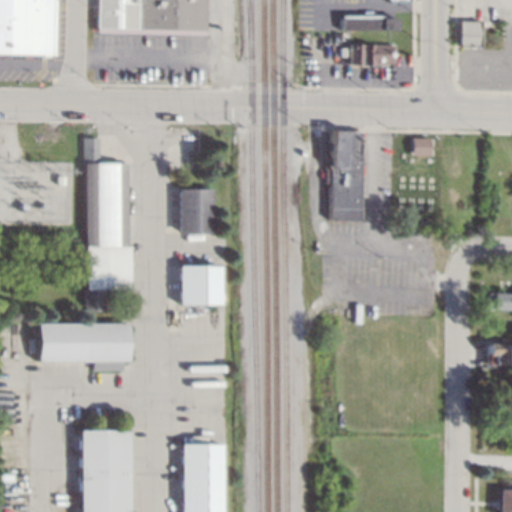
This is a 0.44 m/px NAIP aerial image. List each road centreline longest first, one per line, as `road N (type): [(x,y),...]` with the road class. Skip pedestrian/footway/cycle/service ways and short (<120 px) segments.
road 1 (primary): [(437,110),(0,102)]
road 2 (residential): [(463,253),(456,281),(458,511)]
